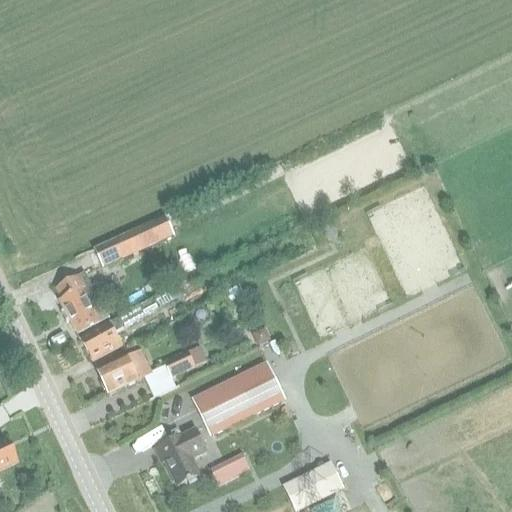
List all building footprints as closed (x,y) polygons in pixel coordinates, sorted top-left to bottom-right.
[(98,271),(123,260),(120,253),(152,238),(147,227),(90,253),(98,271)] [(79,336),(111,318),(84,272),(54,290),(61,302),(60,303),(79,336)] [(117,334),(158,310),(153,301),(81,341),(93,362),(123,346),(117,334)] [(173,378),(196,367),(189,353),(166,364),(173,378)] [(149,378),(140,358),(132,362),(130,358),(99,372),(110,395),(149,378)] [(212,437),(284,402),(266,366),(194,402),(212,437)] [(207,454),(196,432),(156,451),(163,464),(166,463),(178,488),(201,477),(193,461),(207,454)] [(0,471),(16,464),(5,440),(0,441),(0,471)]
